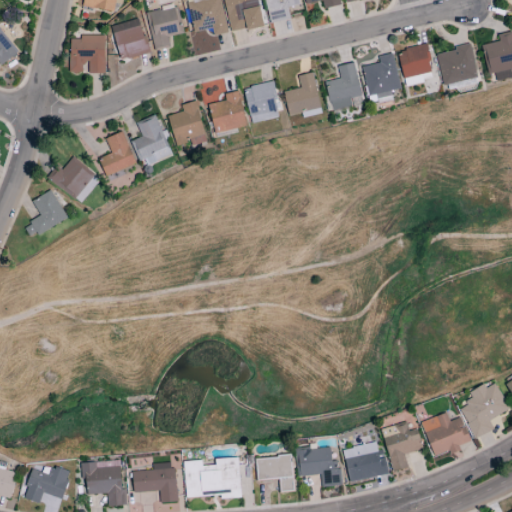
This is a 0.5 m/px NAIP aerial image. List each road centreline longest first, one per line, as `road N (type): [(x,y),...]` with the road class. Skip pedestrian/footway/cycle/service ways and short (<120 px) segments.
road 1 (residential): [(0,314),(116,319),(511,176)]
road 2 (residential): [(472,9),(167,81),(99,113),(39,115),(0,103)]
road 3 (residential): [(0,213),(39,115),(63,0)]
